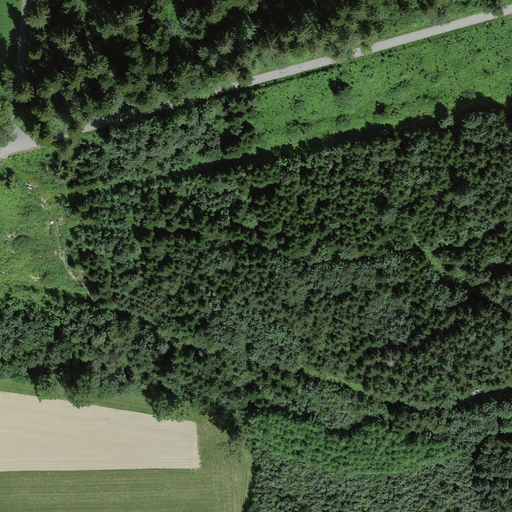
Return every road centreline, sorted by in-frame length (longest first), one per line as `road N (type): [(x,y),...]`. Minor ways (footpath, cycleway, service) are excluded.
road 1 (unclassified): [(291,69),(9,148)]
road 2 (unclassified): [(291,69),(511,7)]
road 3 (residential): [(25,0),(9,148)]
